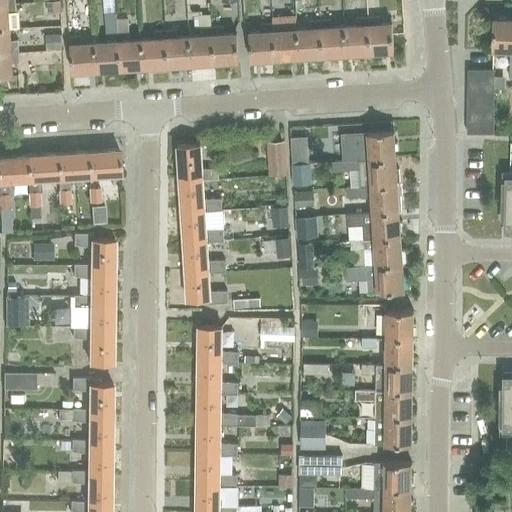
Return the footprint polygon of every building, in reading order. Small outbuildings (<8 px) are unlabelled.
[(0,28),(9,28),(8,16),(16,15),(15,4),(0,4),(0,28)] [(42,5),(42,18),(57,18),(56,4),(42,5)] [(211,26),(210,21),(210,14),(198,15),(200,35),(189,36),(190,64),(214,62),(212,26),(211,26)] [(367,16),(370,52),(394,50),(392,22),(379,23),(378,15),(367,16)] [(346,54),(370,52),(367,16),(356,17),(356,25),(344,25),(346,54)] [(346,54),(344,25),(331,26),(331,18),(320,19),(322,55),(346,54)] [(511,78),(511,18),(495,18),(494,49),(511,50),(510,78),(511,78)] [(298,57),(322,55),(320,19),(309,20),(309,28),(297,28),(298,57)] [(251,60),(275,58),(273,22),(257,23),(258,31),(249,32),(251,60)] [(284,22),(273,22),(275,58),(298,57),(297,28),(284,29),(284,22)] [(237,33),(227,33),(224,33),(223,26),(212,26),(214,62),(238,61),(237,33)] [(0,52),(18,51),(17,40),(10,41),(9,28),(0,28),(0,52)] [(143,67),(167,65),(165,29),(153,30),(154,38),(141,39),(143,67)] [(190,64),(189,36),(176,36),(176,29),(165,29),(167,65),(190,64)] [(143,67),(141,39),(129,40),(129,32),(117,33),(120,69),(143,67)] [(96,70),(120,69),(117,33),(106,33),(107,41),(94,42),(96,70)] [(96,70),(94,42),(82,43),(81,35),(70,36),(71,44),(70,44),(72,72),(96,70)] [(19,63),(19,62),(18,51),(0,52),(0,76),(12,75),(11,63),(19,63)] [(468,82),(494,82),(495,69),(468,69),(468,82)] [(494,94),(494,82),(468,82),(468,94),(494,94)] [(494,107),(494,94),(468,94),(468,106),(494,107)] [(494,119),(494,107),(468,106),(467,119),(494,119)] [(494,133),(494,119),(467,119),(467,132),(494,133)] [(393,130),(342,134),(344,160),(369,158),(395,157),(393,130)] [(270,175),(285,174),(286,174),(284,142),(268,143),(270,175)] [(202,174),(203,179),(219,178),(218,168),(202,167),(201,143),(178,144),(180,176),(202,174)] [(87,150),(89,175),(98,174),(120,173),(118,148),(87,150)] [(68,176),(89,175),(87,150),(57,152),(58,177),(58,189),(59,189),(60,203),(70,202),(69,189),(68,176)] [(39,178),(58,177),(57,152),(26,154),(27,179),(29,205),(39,205),(38,192),(40,192),(39,178)] [(0,207),(9,207),(8,192),(7,180),(27,179),(26,154),(0,155),(0,207)] [(399,168),(396,167),(395,157),(369,158),(344,160),(330,161),(331,171),(359,169),(360,185),(400,183),(399,168)] [(204,198),(203,179),(202,174),(180,176),(182,206),(205,205),(205,210),(221,209),(220,199),(204,198)] [(506,227),(506,229),(511,228),(511,178),(508,179),(508,181),(503,181),(502,219),(507,219),(507,227),(506,227)] [(372,211),(399,210),(402,210),(400,183),(360,185),(347,186),(347,196),(361,195),(361,197),(371,196),(372,211)] [(103,201),(102,186),(90,187),(91,201),(103,201)] [(287,193),(258,194),(258,205),(288,204),(287,193)] [(206,229),(205,210),(205,205),(182,206),(184,237),(206,235),(207,240),(223,239),(222,229),(206,229)] [(363,238),(400,236),(399,210),(372,211),(347,213),(348,225),(362,224),(363,238)] [(319,236),(317,215),(295,217),(297,238),(319,236)] [(93,237),(93,234),(93,233),(91,233),(75,233),(75,242),(91,244),(90,263),(90,269),(113,269),(114,237),(93,237)] [(208,259),(207,240),(206,235),(184,237),(186,267),(208,266),(209,271),(233,269),(232,260),(208,259)] [(376,264),(402,263),(400,236),(363,238),(350,239),(351,249),(364,248),(364,251),(375,250),(376,264)] [(90,269),(90,263),(74,263),(74,273),(90,275),(90,294),(90,299),(113,300),(113,269),(90,269)] [(378,292),(378,291),(404,290),(402,263),(376,264),(366,265),(352,265),(352,266),(344,267),(345,280),(367,280),(368,292),(378,292)] [(210,290),(209,271),(208,266),(186,267),(188,299),(209,298),(210,302),(227,301),(226,291),(210,290)] [(90,299),(90,294),(74,294),(74,305),(90,306),(90,325),(90,330),(112,330),(113,300),(90,299)] [(27,325),(28,296),(6,296),(6,325),(27,325)] [(233,308),(245,308),(261,307),(260,298),(233,300),(233,308)] [(412,338),(413,310),(386,310),(386,337),(412,338)] [(342,311),(342,334),(352,334),(352,311),(342,311)] [(90,330),(90,325),(74,325),(73,335),(89,337),(89,361),(112,362),(112,330),(90,330)] [(221,356),(221,363),(237,363),(237,352),(221,350),(221,326),(199,325),(198,356),(221,356)] [(295,327),(262,327),(261,340),(294,340),(295,327)] [(362,347),(373,347),(376,347),(376,337),(362,337),(362,347)] [(412,364),(412,338),(386,337),(386,363),(412,364)] [(221,381),(221,363),(221,356),(198,356),(198,386),(221,387),(221,393),(237,393),(237,383),(221,381)] [(328,374),(328,364),(303,363),(303,374),(328,374)] [(412,390),(412,364),(386,363),(386,364),(376,364),(376,363),(362,363),(361,373),(375,373),(375,390),(386,390),(412,390)] [(35,389),(35,374),(35,373),(3,372),(3,388),(35,389)] [(89,413),(111,413),(112,382),(91,382),(91,377),(89,377),(73,377),(73,387),(89,388),(89,408),(89,413)] [(511,427),(511,377),(505,377),(505,379),(506,379),(506,387),(500,387),(500,425),(505,425),(505,427),(511,427)] [(220,412),(221,393),(221,387),(198,386),(198,417),(220,418),(220,424),(237,425),(255,425),(255,415),(237,414),(220,412)] [(412,417),(412,390),(386,390),(375,390),(361,389),(361,391),(355,390),(355,400),(375,400),(374,416),(385,417),(412,417)] [(300,414),(321,415),(321,398),(300,398),(300,414)] [(88,444),(111,444),(111,413),(89,413),(89,408),(72,408),(72,409),(57,409),(57,419),(72,419),(72,418),(88,420),(88,439),(88,444)] [(374,416),(375,444),(411,444),(412,417),(385,417),(374,416)] [(220,443),(220,424),(220,418),(198,417),(197,448),(220,449),(220,454),(236,454),(236,445),(220,443)] [(301,420),(301,447),(325,447),(325,421),(301,420)] [(111,444),(88,444),(88,439),(72,439),(72,449),(88,451),(88,470),(88,475),(110,475),(111,444)] [(220,473),(220,454),(220,449),(197,448),(197,479),(219,479),(220,486),(236,486),(236,475),(220,473)] [(286,469),(285,453),(272,454),(272,469),(286,469)] [(342,473),(343,456),(343,455),(300,454),(300,472),(342,473)] [(385,488),(411,489),(411,462),(385,461),(374,462),(373,488),(375,488),(385,488)] [(88,475),(88,470),(72,470),(72,472),(56,471),(56,481),(81,482),(88,483),(88,500),(87,505),(110,506),(110,475),(88,475)] [(270,491),(286,491),(286,478),(271,478),(270,491)] [(219,504),(220,486),(219,479),(197,479),(197,510),(219,510),(219,511),(235,511),(236,506),(219,504)] [(373,511),(410,511),(411,489),(385,488),(375,488),(373,488),(360,487),(360,488),(346,488),(346,498),(360,498),(360,497),(373,497),(373,511)] [(87,505),(88,500),(71,500),(71,510),(87,511),(109,511),(110,506),(87,505)]
